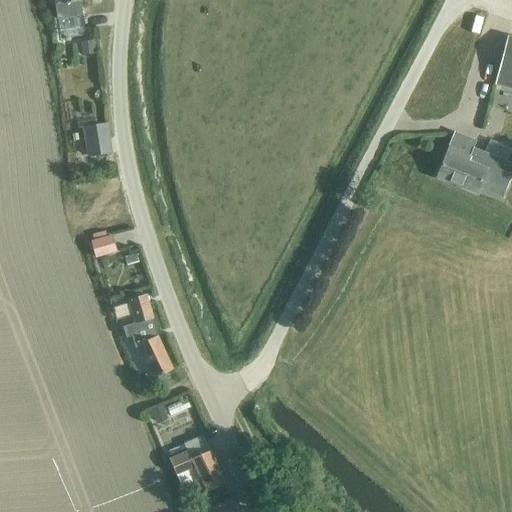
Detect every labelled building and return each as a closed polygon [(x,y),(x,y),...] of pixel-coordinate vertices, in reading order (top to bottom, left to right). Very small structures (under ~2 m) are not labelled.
[(80,0),(55,0),(56,4),(57,4),(59,19),(82,16),(83,16),(81,1),(80,0)] [(511,38),(509,37),(497,85),(511,89),(511,38)] [(96,41),(82,43),(83,55),(97,53),(96,41)] [(86,129),(91,157),(112,154),(108,125),(86,129)] [(447,147),(436,176),(477,192),(478,189),(502,199),(511,172),(511,164),(472,149),(469,156),(447,147)] [(130,227),(117,230),(119,243),(132,240),(130,227)] [(111,236),(90,242),(94,256),(115,250),(111,236)] [(139,324),(124,328),(126,338),(133,337),(136,347),(140,345),(141,347),(156,379),(157,378),(165,375),(174,370),(173,370),(159,339),(154,320),(147,297),(132,301),(139,324)] [(127,300),(111,302),(113,315),(129,313),(127,300)] [(170,385),(165,375),(158,379),(162,389),(170,385)] [(164,408),(152,413),(156,420),(168,415),(164,408)] [(187,451),(169,460),(182,488),(195,483),(201,495),(225,484),(210,450),(209,450),(202,435),(184,444),(187,451)] [(238,511),(232,499),(205,511),(238,511)]
